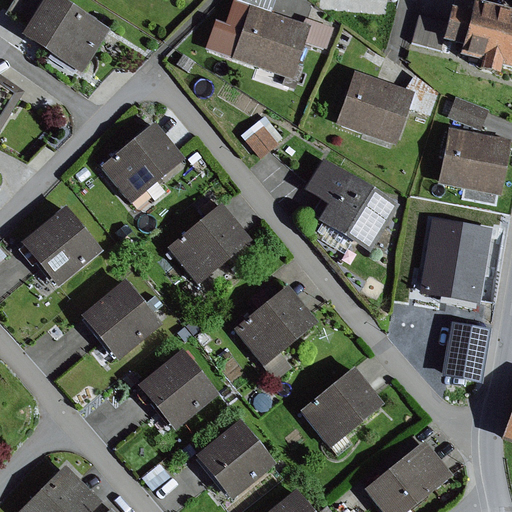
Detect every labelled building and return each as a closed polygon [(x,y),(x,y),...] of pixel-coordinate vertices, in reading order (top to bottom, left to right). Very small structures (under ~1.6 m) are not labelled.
[(29,25),(44,0),(14,0),(7,11),(29,25)] [(108,31),(58,0),(44,0),(29,25),(21,37),(81,75),(108,31)] [(470,13),(451,8),(443,41),(461,46),(458,56),(480,62),(478,70),(498,75),(500,67),(511,70),(511,11),(473,1),(470,13)] [(310,31),(238,6),(220,57),(298,84),(312,47),(326,52),(334,31),(313,23),(310,31)] [(433,21),(418,17),(411,44),(440,51),(443,41),(447,24),(433,21)] [(405,91),(354,73),(336,125),(395,144),(407,110),(412,93),(405,91)] [(0,133),(25,93),(0,77),(0,133)] [(413,78),(405,91),(412,93),(407,110),(430,117),(436,95),(413,78)] [(487,111),(455,100),(448,118),(480,130),(484,120),(487,111)] [(265,117),(241,137),(259,159),(283,140),(265,117)] [(153,125),(101,170),(130,205),(183,160),(153,125)] [(511,142),(447,131),(437,185),(501,196),(511,142)] [(400,207),(323,160),(304,191),(327,205),(317,222),(370,255),(400,207)] [(219,206),(167,251),(197,286),(249,241),(219,206)] [(65,207),(20,245),(58,289),(102,251),(65,207)] [(126,283),(82,318),(119,363),(162,328),(126,283)] [(285,288),(232,331),(263,368),(280,354),(315,325),(285,288)] [(490,332),(454,324),(442,376),(478,384),(490,332)] [(182,353),(136,389),(173,434),(218,399),(182,353)] [(291,369),(280,354),(263,368),(274,382),(291,369)] [(351,370),(300,414),(331,450),(382,406),(351,370)] [(511,411),(502,440),(511,443),(511,411)] [(239,423),(195,458),(231,504),(275,469),(239,423)] [(423,443),(363,491),(380,511),(408,511),(451,477),(423,443)] [(66,469),(20,511),(91,511),(99,505),(66,469)] [(311,511),(295,492),(268,511),(311,511)]
